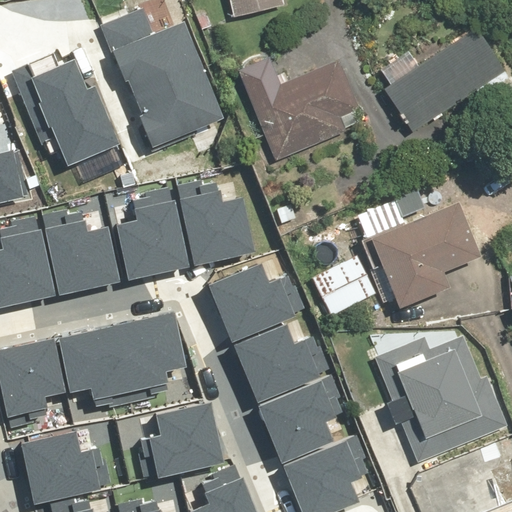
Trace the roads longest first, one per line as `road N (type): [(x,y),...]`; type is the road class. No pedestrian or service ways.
road 1 (residential): [(196,310),(269,511)]
road 2 (residential): [(0,320),(163,287),(179,290),(196,310)]
